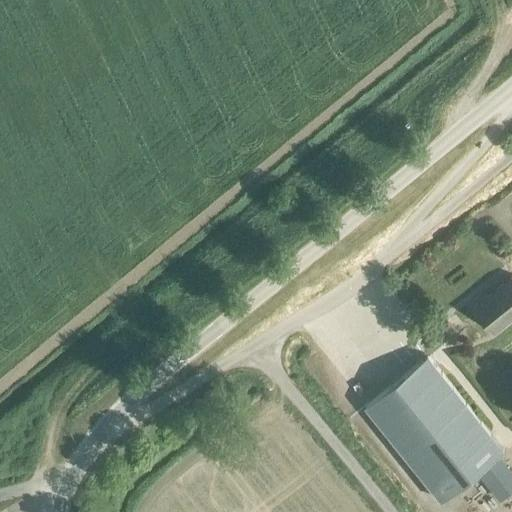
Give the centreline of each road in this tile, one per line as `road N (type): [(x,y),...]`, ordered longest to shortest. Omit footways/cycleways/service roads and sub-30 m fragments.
road 1 (tertiary): [(101,428),(511,88)]
road 2 (residential): [(386,255),(259,347),(129,422),(101,428)]
road 3 (track): [(38,486),(49,418),(66,387),(121,339),(117,294)]
road 4 (residential): [(386,255),(511,108)]
road 5 (residential): [(511,156),(386,255)]
road 6 (track): [(452,137),(446,119),(493,66),(500,32),(492,0)]
